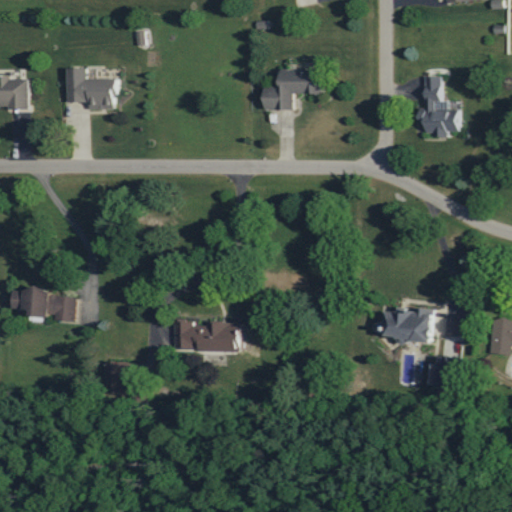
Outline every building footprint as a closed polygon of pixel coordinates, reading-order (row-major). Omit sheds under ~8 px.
[(120,109),(119,78),(91,79),(91,69),(71,69),(72,102),(94,102),(94,109),(120,109)] [(297,110),(297,94),(326,94),(326,70),(285,70),(285,87),(268,87),(268,110),(297,110)] [(33,109),(33,78),(0,77),(0,106),(14,106),(14,109),(33,109)] [(445,77),(429,77),(429,108),(423,108),(423,125),(429,125),(429,133),(437,133),(437,138),(450,138),(450,132),(462,132),(462,110),(450,110),(450,101),(445,101),(445,77)] [(77,322),(80,295),(18,290),(17,309),(34,310),(34,316),(56,318),(55,320),(77,322)] [(390,336),(404,337),(404,342),(435,344),(438,311),(402,308),(401,313),(392,312),(390,336)] [(511,320),(497,319),(494,353),(511,355),(511,320)] [(245,323),(209,323),(209,326),(196,326),(196,321),(178,321),(178,350),(244,350),(245,323)] [(457,387),(458,357),(440,357),(439,387),(457,387)] [(134,394),(135,363),(110,362),(108,393),(134,394)]
